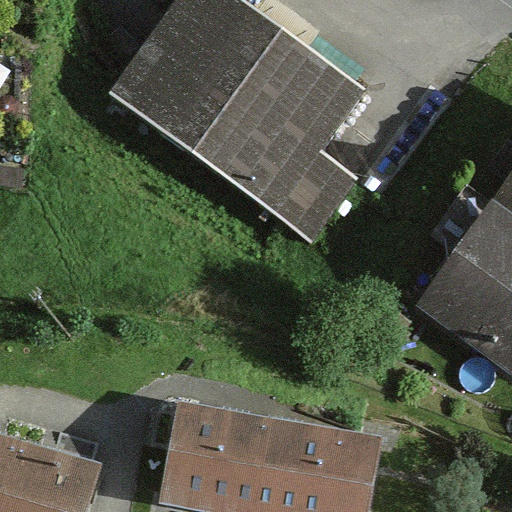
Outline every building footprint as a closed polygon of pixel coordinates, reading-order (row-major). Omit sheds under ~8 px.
[(373,101),(216,0),(187,0),(120,104),(325,236),(361,182),(332,164),(373,101)] [(511,189),(423,323),(511,382),(511,189)] [(256,511),(269,440),(173,424),(158,511),(256,511)] [(355,511),(365,455),(269,440),(256,511),(355,511)] [(0,511),(6,511),(24,454),(0,446),(0,511)] [(89,511),(100,476),(24,454),(6,511),(89,511)]
